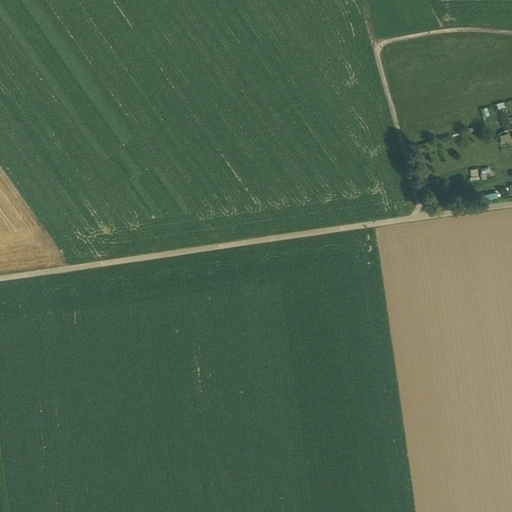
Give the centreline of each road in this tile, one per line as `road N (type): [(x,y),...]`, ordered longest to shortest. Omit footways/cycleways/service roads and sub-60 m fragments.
road 1 (track): [(511,204),(0,279)]
road 2 (track): [(423,217),(374,47),(442,31),(511,33)]
